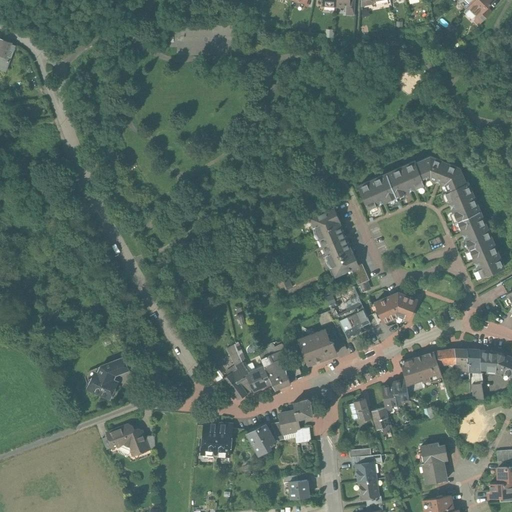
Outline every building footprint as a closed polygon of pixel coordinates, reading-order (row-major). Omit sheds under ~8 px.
[(349,0),(349,7),(346,7),(345,14),(354,15),(355,0),(349,0)] [(475,0),(470,5),(469,6),(478,16),(479,16),(488,7),(494,0),(475,0)] [(488,7),(479,16),(478,16),(475,20),(479,24),(492,12),(488,7)] [(2,40),(0,44),(0,68),(6,70),(11,57),(7,55),(11,43),(2,40)] [(415,162),(358,187),(368,209),(425,185),(424,183),(431,180),(444,185),(447,192),(445,193),(481,277),(504,267),(467,183),(466,184),(459,169),(430,158),(416,164),(415,162)] [(333,209),(311,219),(314,227),(313,228),(313,231),(314,232),(314,234),(316,237),(318,240),(320,239),(323,246),(345,237),(338,222),(339,221),(333,209)] [(345,237),(323,246),(327,255),(325,256),(325,259),(326,262),(328,265),(330,267),(332,267),(336,276),(345,272),(348,270),(351,269),(358,266),(358,265),(353,253),(352,253),(345,237)] [(362,264),(358,265),(358,266),(351,269),(358,285),(359,284),(360,284),(368,281),(369,280),(362,264)] [(289,278),(283,281),(287,290),(293,287),(289,278)] [(368,281),(360,284),(359,284),(362,291),(370,288),(371,288),(368,281)] [(398,293),(375,303),(379,311),(384,322),(398,316),(409,320),(417,300),(398,293)] [(332,294),(325,298),(328,305),(335,302),(332,294)] [(361,303),(338,314),(341,319),(345,316),(347,320),(349,318),(351,320),(362,315),(366,322),(369,321),(361,303)] [(327,311),(318,315),(322,326),(333,322),(327,311)] [(379,311),(368,316),(372,327),(384,322),(379,311)] [(243,315),(234,317),(237,326),(245,324),(243,315)] [(362,315),(351,320),(349,318),(347,320),(348,322),(342,326),(348,338),(367,330),(364,323),(366,322),(362,315)] [(341,319),(339,320),(342,326),(348,322),(347,320),(345,316),(341,319)] [(324,330),(298,340),(307,365),(336,353),(332,345),(334,344),(329,342),(324,330)] [(246,361),(239,342),(235,344),(236,349),(239,356),(242,362),(246,361)] [(235,344),(226,349),(233,359),(239,356),(236,349),(235,344)] [(286,348),(279,351),(277,346),(260,354),(262,363),(263,366),(265,371),(275,366),(275,367),(284,362),(286,365),(293,362),(286,348)] [(468,350),(454,349),(447,350),(449,364),(456,362),(461,363),(460,372),(469,372),(468,350)] [(447,350),(436,352),(440,365),(438,365),(440,372),(441,372),(443,380),(444,383),(454,381),(454,382),(460,381),(460,372),(461,363),(456,362),(449,364),(447,350)] [(480,351),(468,350),(469,372),(481,372),(481,369),(480,351)] [(511,358),(497,353),(480,351),(481,369),(499,371),(511,376),(511,358)] [(434,352),(417,357),(419,366),(421,372),(422,378),(422,379),(423,380),(423,382),(441,376),(440,372),(438,365),(434,352)] [(242,362),(239,356),(233,359),(236,366),(238,369),(244,377),(245,376),(247,375),(249,373),(244,366),(242,362)] [(417,357),(400,363),(405,377),(405,379),(406,386),(423,380),(422,379),(422,378),(421,372),(419,366),(417,357)] [(123,358),(104,365),(105,367),(100,369),(98,373),(95,372),(93,377),(86,379),(87,383),(85,386),(88,388),(89,386),(94,388),(93,390),(101,394),(102,395),(109,398),(111,393),(115,391),(114,386),(116,382),(112,380),(114,374),(127,369),(123,358)] [(263,366),(254,370),(251,363),(244,366),(249,373),(247,375),(253,392),(271,383),(265,371),(263,366)] [(238,369),(236,366),(226,373),(228,376),(224,378),(218,382),(227,394),(231,391),(238,400),(247,395),(241,387),(245,384),(244,377),(238,369)] [(286,373),(280,376),(275,367),(275,366),(265,371),(271,383),(275,390),(290,383),(286,373)] [(218,370),(212,374),(218,382),(224,378),(218,370)] [(292,370),(286,373),(290,383),(297,381),(292,370)] [(253,392),(246,380),(245,376),(244,377),(245,384),(241,387),(247,395),(253,392)] [(400,381),(393,382),(393,383),(397,405),(402,404),(404,402),(404,401),(409,400),(406,386),(405,379),(401,379),(400,381)] [(393,383),(390,384),(388,386),(381,387),(385,407),(385,410),(391,409),(392,407),(392,406),(397,405),(393,383)] [(481,384),(472,385),(475,401),(484,399),(481,384)] [(307,399),(300,401),(293,403),(295,411),(280,414),(281,421),(283,431),(284,431),(294,429),(300,428),(298,420),(312,416),(310,401),(307,399)] [(349,399),(344,400),(348,417),(353,415),(349,399)] [(364,399),(354,402),(360,421),(370,418),(364,399)] [(385,407),(372,411),(374,421),(377,429),(381,428),(385,427),(383,419),(387,418),(385,410),(385,407)] [(281,421),(270,423),(277,441),(285,439),(284,431),(283,431),(281,421)] [(221,424),(215,423),(215,424),(211,424),(211,423),(204,422),(204,426),(203,439),(201,454),(215,455),(215,456),(216,456),(229,457),(230,442),(232,429),(232,425),(225,424),(225,425),(221,424)] [(265,424),(261,426),(260,426),(246,433),(258,452),(267,448),(266,446),(273,442),(265,424)] [(136,427),(133,426),(130,427),(125,425),(106,431),(108,435),(112,446),(112,447),(124,443),(129,446),(133,455),(147,450),(147,449),(143,439),(144,436),(143,433),(137,430),(136,427)] [(300,428),(294,429),(295,438),(296,443),(311,441),(309,427),(300,428)] [(385,427),(381,428),(383,435),(389,433),(387,427),(385,427)] [(294,429),(284,431),(285,439),(295,438),(294,429)] [(108,435),(101,438),(106,448),(112,446),(108,435)] [(154,435),(144,436),(143,439),(147,449),(147,450),(147,451),(155,448),(154,435)] [(439,442),(421,446),(424,462),(422,462),(427,482),(447,478),(443,459),(448,458),(445,444),(440,445),(439,442)] [(370,448),(350,450),(350,457),(360,456),(371,455),(370,448)] [(511,449),(497,451),(497,462),(511,461),(511,449)] [(371,455),(360,456),(361,463),(373,461),(373,462),(376,462),(375,455),(371,455)] [(373,461),(361,463),(361,466),(357,467),(359,482),(376,479),(373,462),(373,461)] [(511,466),(511,467),(497,467),(498,482),(511,481),(511,466)] [(307,479),(289,482),(291,499),(309,496),(307,479)] [(376,479),(359,482),(361,496),(365,496),(366,499),(378,497),(376,479)] [(511,481),(498,482),(490,483),(490,490),(488,491),(489,496),(500,496),(511,494),(511,481)] [(450,494),(442,496),(442,494),(436,495),(436,497),(423,500),(424,507),(429,507),(430,511),(458,511),(458,509),(453,510),(450,494)] [(258,497),(248,498),(249,508),(259,507),(258,497)] [(378,497),(366,499),(367,505),(370,505),(382,502),(381,497),(378,497)] [(370,505),(367,505),(366,506),(366,511),(379,510),(379,511),(382,510),(382,502),(370,505)]
